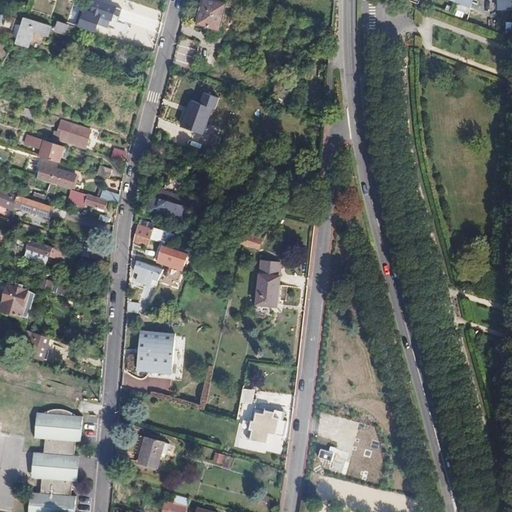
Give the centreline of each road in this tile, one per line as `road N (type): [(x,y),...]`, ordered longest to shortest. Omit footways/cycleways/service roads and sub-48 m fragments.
road 1 (residential): [(176,0),(125,212),(100,511)]
road 2 (residential): [(285,511),(334,136),(354,123)]
road 3 (secondary): [(459,511),(362,157)]
road 4 (secondary): [(362,157),(446,511)]
road 5 (secondary): [(347,0),(345,85),(354,123)]
